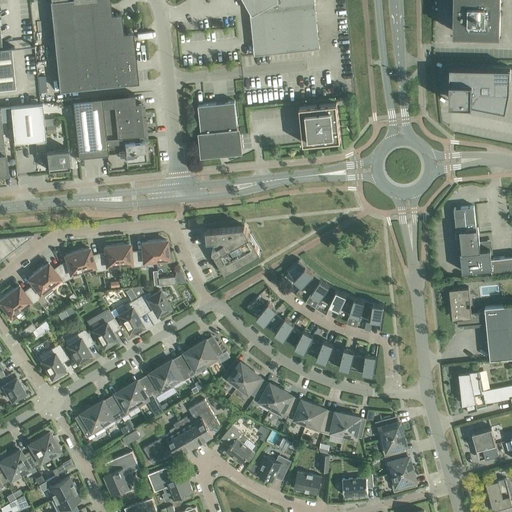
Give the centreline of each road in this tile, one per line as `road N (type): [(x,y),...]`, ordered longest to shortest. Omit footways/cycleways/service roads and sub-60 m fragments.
road 1 (residential): [(209,305),(173,227),(161,222),(56,235),(0,275)]
road 2 (residential): [(391,393),(306,372),(217,299)]
road 3 (unclassified): [(426,391),(406,193)]
road 4 (residential): [(52,400),(209,305)]
road 5 (residential): [(391,393),(383,341),(317,319),(276,287)]
road 6 (residential): [(320,511),(217,467),(204,474),(216,511)]
road 7 (unclassified): [(377,0),(392,141)]
road 8 (unclassified): [(408,139),(396,0)]
road 9 (residential): [(105,511),(52,400)]
